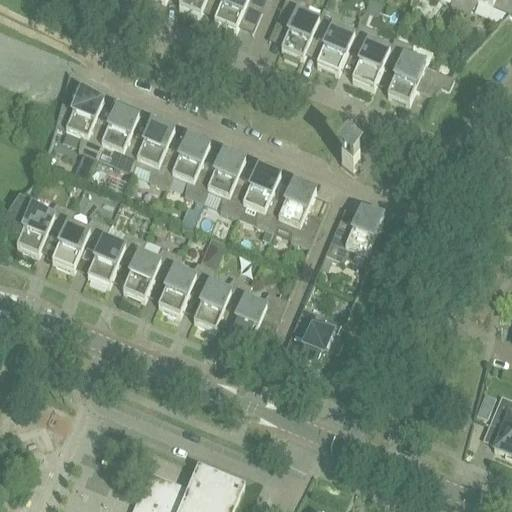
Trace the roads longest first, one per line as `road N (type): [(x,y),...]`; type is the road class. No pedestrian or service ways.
road 1 (residential): [(465,153),(123,13),(94,79),(436,223)]
road 2 (tertiary): [(312,434),(0,302)]
road 3 (residential): [(337,445),(436,223)]
road 4 (tertiary): [(500,511),(337,445)]
